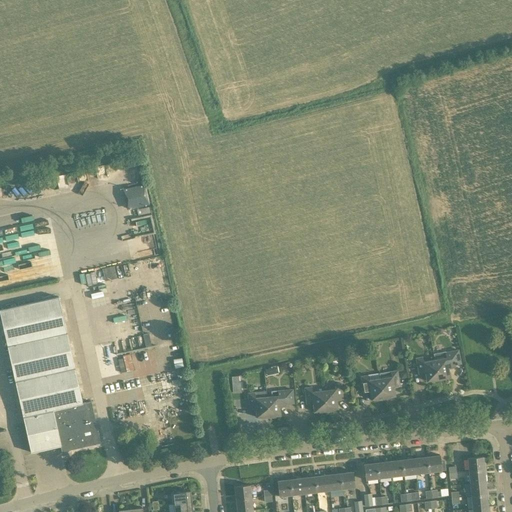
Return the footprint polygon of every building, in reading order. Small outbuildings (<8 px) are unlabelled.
[(0,195),(11,193),(9,184),(0,185),(0,195)] [(127,207),(149,205),(147,184),(125,186),(127,207)] [(0,264),(20,262),(14,227),(0,229),(0,264)] [(114,265),(102,268),(105,280),(117,278),(114,265)] [(60,446),(61,452),(100,444),(99,437),(91,401),(82,403),(59,297),(0,309),(0,312),(23,417),(25,426),(31,453),(60,446)] [(434,354),(435,359),(439,380),(445,379),(445,377),(450,376),(448,368),(455,367),(454,366),(462,364),(459,350),(445,352),(434,354)] [(432,381),(439,380),(435,359),(423,362),(422,357),(415,358),(419,374),(425,373),(426,381),(431,380),(432,381)] [(379,373),(380,378),(383,399),(390,398),(390,396),(395,396),(393,387),(400,386),(397,370),(379,373)] [(376,400),(383,399),(380,378),(368,380),(368,375),(361,376),(363,392),(370,391),(371,399),(376,399),(376,400)] [(324,391),(326,411),(333,410),(333,409),(338,408),(337,400),(343,400),(341,383),(334,384),(335,389),(324,391)] [(319,412),(326,411),(324,391),(312,392),(311,387),(304,388),(306,404),(313,403),(314,411),(319,411),(319,412)] [(267,397),(269,417),(275,417),(275,416),(280,415),(279,407),(286,406),(286,405),(295,404),(293,389),(271,391),(271,396),(267,397)] [(261,418),(269,417),(267,397),(262,397),(261,392),(248,393),(249,410),(255,409),(256,417),(261,417),(261,418)] [(427,456),(429,472),(442,471),(440,455),(427,456)] [(427,456),(415,458),(417,474),(429,472),(427,456)] [(468,471),(485,469),(484,457),(467,458),(468,471)] [(415,458),(402,459),(404,476),(417,474),(415,458)] [(402,459),(390,461),(392,477),(404,476),(402,459)] [(390,461),(377,462),(379,479),(392,477),(390,461)] [(366,480),(379,479),(377,462),(364,464),(366,480)] [(468,471),(470,484),(486,482),(485,469),(468,471)] [(340,473),(342,489),(355,487),(353,471),(340,473)] [(340,473),(328,474),(330,491),(342,489),(340,473)] [(328,474),(315,476),(317,492),(330,491),(328,474)] [(315,476),(303,478),(305,494),(317,492),(315,476)] [(303,478),(290,479),(292,495),(305,494),(303,478)] [(280,497),(292,495),(290,479),(278,481),(280,497)] [(470,484),(471,496),(487,495),(486,482),(470,484)] [(236,500),(252,498),(250,485),(234,487),(236,500)] [(171,493),(173,504),(191,502),(190,491),(171,493)] [(365,506),(373,505),(371,493),(363,494),(365,506)] [(471,496),(472,509),(488,507),(487,495),(471,496)] [(236,500),(236,511),(238,511),(253,510),(252,498),(236,500)] [(344,508),(344,511),(362,511),(361,501),(349,502),(350,507),(344,508)] [(192,511),(191,502),(173,504),(173,511),(192,511)]
